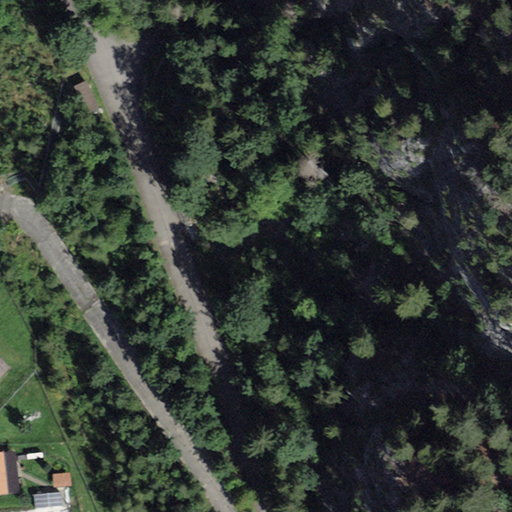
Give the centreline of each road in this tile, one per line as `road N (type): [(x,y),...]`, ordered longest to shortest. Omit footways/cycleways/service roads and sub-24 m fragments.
road 1 (track): [(70,0),(151,186),(271,511)]
road 2 (track): [(0,209),(51,241),(229,511)]
